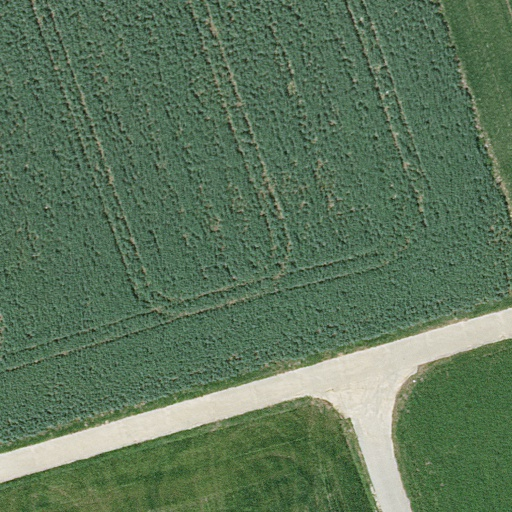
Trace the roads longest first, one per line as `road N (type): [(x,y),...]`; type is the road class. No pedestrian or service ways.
road 1 (track): [(0,485),(347,383)]
road 2 (track): [(347,383),(511,336)]
road 3 (track): [(392,511),(347,383)]
